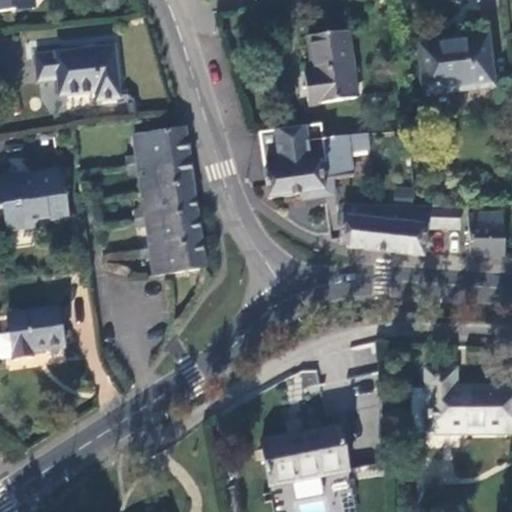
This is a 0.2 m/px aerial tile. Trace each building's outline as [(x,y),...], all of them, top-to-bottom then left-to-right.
[(0,0),(0,10),(15,9),(14,0),(0,0)] [(14,0),(15,9),(34,8),(33,0),(14,0)] [(349,31),(311,37),(317,73),(307,74),(312,104),(359,99),(349,31)] [(450,41),(419,45),(425,94),(495,86),(490,33),(450,39),(450,41)] [(118,98),(113,50),(36,57),(38,81),(57,80),(60,96),(96,93),(97,100),(118,98)] [(321,126),(259,134),(264,167),(266,166),(266,170),(264,171),(269,199),(303,195),(303,201),(327,198),(325,182),(333,180),(354,178),(348,136),(325,138),(321,126)] [(207,269),(187,129),(135,135),(138,155),(139,165),(141,175),(146,210),(148,217),(149,225),(152,250),(153,258),(156,276),(207,269)] [(139,165),(138,155),(129,156),(131,167),(139,165)] [(139,165),(131,167),(132,176),(141,175),(139,165)] [(69,215),(64,172),(25,178),(25,173),(0,176),(0,208),(2,208),(6,229),(34,225),(34,219),(43,215),(48,214),(49,218),(69,215)] [(325,182),(327,198),(336,197),(333,180),(325,182)] [(341,215),(338,239),(349,249),(423,258),(427,230),(461,230),(461,208),(345,205),(345,214),(341,215)] [(148,217),(146,210),(136,211),(138,219),(148,217)] [(507,256),(503,211),(470,213),(472,255),(507,256)] [(139,229),(149,225),(148,217),(138,219),(139,229)] [(144,261),(153,258),(152,250),(142,251),(144,261)] [(65,350),(59,308),(7,316),(14,362),(36,359),(35,354),(65,350)] [(425,433),(511,434),(511,389),(455,388),(454,372),(426,371),(425,433)] [(378,444),(379,391),(358,390),(357,444),(378,444)] [(347,472),(339,427),(261,441),(271,488),(347,472)]
